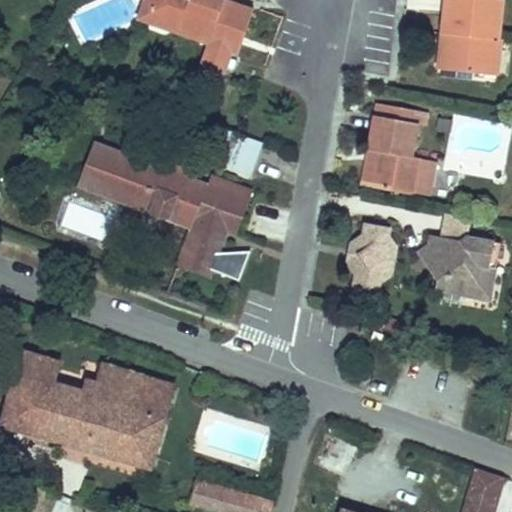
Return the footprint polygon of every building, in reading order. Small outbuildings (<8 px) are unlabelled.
[(144,0),(137,19),(208,45),(210,38),(169,23),(168,26),(165,28),(154,24),(153,21),(154,18),(147,16),(153,0),(144,0)] [(208,45),(233,53),(238,55),(254,9),(228,0),(153,0),(147,16),(154,18),(153,21),(154,24),(165,28),(168,26),(169,23),(210,38),(208,45)] [(447,46),(442,45),(439,69),(485,74),(489,39),(497,40),(501,0),(446,0),(443,34),(449,34),(447,46)] [(499,40),(497,40),(489,39),(485,74),(496,75),(499,40)] [(225,75),(233,53),(208,45),(200,67),(225,75)] [(377,103),(375,115),(397,119),(399,107),(377,103)] [(377,152),(370,187),(414,195),(415,190),(431,192),(436,161),(421,158),(421,156),(412,155),(418,124),(427,126),(429,113),(399,107),(397,119),(375,115),(368,150),(377,152)] [(440,119),(438,129),(450,131),(452,121),(440,119)] [(262,142),(236,133),(223,166),(249,175),(262,142)] [(142,161),(94,143),(79,184),(193,227),(178,264),(209,276),(212,270),(239,280),(250,251),(216,253),(225,230),(235,233),(251,190),(212,176),(208,186),(182,176),(142,161)] [(147,149),(142,161),(182,176),(186,164),(147,149)] [(362,186),(370,187),(377,152),(368,150),(362,186)] [(359,255),(347,263),(356,275),(353,287),(378,292),(380,284),(391,276),(397,247),(389,236),(390,228),(366,223),(363,235),(351,243),(359,255)] [(443,232),(442,238),(447,239),(453,247),(467,237),(443,232)] [(478,284),(492,286),(495,267),(489,266),(493,242),(467,237),(453,247),(447,239),(442,238),(430,236),(429,245),(418,252),(438,280),(436,290),(463,295),(478,284)] [(351,243),(347,263),(359,255),(351,243)] [(489,299),(492,286),(478,284),(463,295),(489,299)] [(385,321),(371,315),(367,324),(381,330),(385,321)] [(51,385),(37,434),(151,467),(175,386),(103,364),(94,395),(55,383),(61,362),(21,350),(14,374),(51,385)] [(0,423),(37,434),(51,385),(14,374),(0,423)] [(492,511),(503,477),(475,467),(462,511),(492,511)] [(197,482),(191,503),(224,511),(270,511),(274,503),(197,482)]
